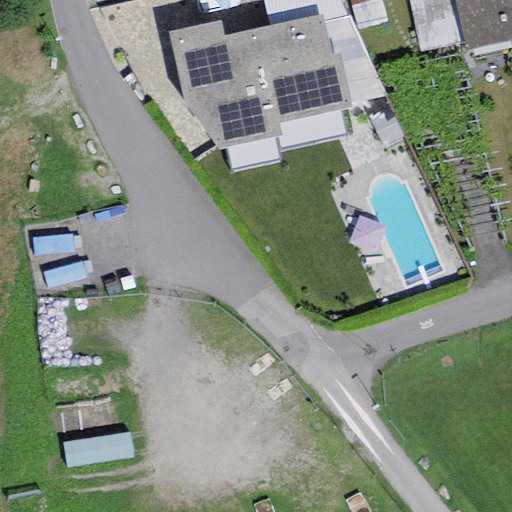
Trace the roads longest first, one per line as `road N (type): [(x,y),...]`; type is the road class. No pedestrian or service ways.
road 1 (residential): [(69,0),(101,93),(308,360)]
road 2 (residential): [(308,360),(511,299)]
road 3 (residential): [(426,511),(308,360)]
